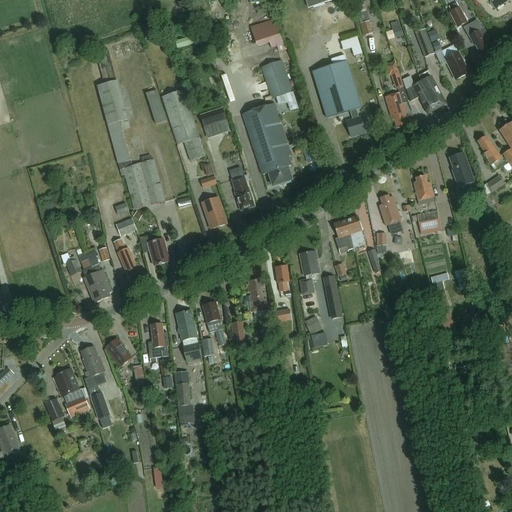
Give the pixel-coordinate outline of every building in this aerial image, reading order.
[(340,0),(305,0),(309,10),(340,0)] [(354,0),(359,15),(368,12),(364,0),(354,0)] [(489,0),(496,11),(511,1),(509,0),(489,0)] [(460,8),(450,14),(458,29),(468,24),(460,8)] [(287,51),(276,20),(250,29),(257,47),(269,43),(271,49),(276,48),(278,54),(287,51)] [(477,22),(464,29),(469,38),(474,47),(475,46),(479,53),(487,49),(484,43),(489,40),(484,29),(482,30),(477,22)] [(374,34),(371,23),(362,25),(365,37),(374,34)] [(388,41),(395,39),(396,39),(403,37),(400,29),(393,31),(386,34),(388,41)] [(424,59),(434,55),(425,32),(415,35),(424,59)] [(109,51),(96,55),(104,84),(97,86),(108,126),(122,178),(125,177),(134,211),(135,211),(152,207),(152,206),(165,203),(154,161),(152,161),(150,156),(141,159),(143,164),(133,166),(123,130),(131,128),(118,80),(117,81),(109,51)] [(456,81),(469,75),(458,54),(445,60),(456,81)] [(272,100),(292,93),(281,62),(262,69),(272,100)] [(347,62),(313,73),(327,120),(350,112),(353,121),(346,123),(351,138),(372,132),(367,117),(359,119),(356,110),(361,109),(347,62)] [(395,64),(384,67),(387,77),(391,76),(396,92),(398,91),(399,95),(385,98),(392,122),(394,121),(397,129),(411,125),(408,117),(407,117),(403,105),(408,104),(403,89),(395,64)] [(437,110),(422,82),(415,86),(415,84),(413,85),(410,78),(403,81),(410,104),(419,99),(428,115),(437,110)] [(422,82),(437,110),(446,105),(431,78),(422,82)] [(206,158),(184,91),(161,99),(177,147),(184,144),(190,163),(206,158)] [(288,168),(292,167),(289,158),(292,157),(275,105),(242,115),(262,176),(269,174),(273,188),(292,181),(288,168)] [(223,109),(200,117),(204,129),(227,121),(223,109)] [(511,151),(511,123),(509,125),(506,120),(499,125),(502,130),(499,132),(511,150),(511,151)] [(502,160),(494,147),(493,148),(486,138),(478,143),(485,155),(484,155),(491,167),(502,160)] [(511,151),(511,150),(503,155),(511,168),(511,151)] [(464,154),(450,159),(454,171),(452,171),(458,189),(474,183),(464,154)] [(205,166),(208,178),(216,175),(212,164),(205,166)] [(427,185),(425,177),(416,179),(417,183),(414,184),(418,202),(434,198),(430,184),(427,185)] [(214,178),(200,182),(203,190),(217,185),(214,178)] [(241,212),(254,208),(251,200),(252,199),(249,190),(248,190),(244,178),(232,182),(236,194),(235,194),(241,212)] [(499,178),(487,185),(492,194),(504,186),(499,178)] [(390,199),(389,197),(380,200),(383,206),(379,207),(386,227),(391,225),(393,231),(402,228),(400,222),(401,222),(393,198),(390,199)] [(191,198),(177,202),(180,210),(193,206),(191,198)] [(211,231),(227,225),(218,199),(202,205),(211,231)] [(126,204),(117,208),(120,214),(129,211),(126,204)] [(98,216),(96,208),(86,211),(88,218),(98,216)] [(441,233),(437,213),(417,217),(421,236),(441,233)] [(351,240),(354,250),(365,246),(361,232),(363,232),(358,218),(346,222),(350,236),(351,236),(351,240)] [(137,232),(132,220),(116,227),(121,238),(137,232)] [(350,236),(346,222),(334,226),(338,239),(335,240),(339,251),(347,248),(348,252),(354,250),(351,240),(351,236),(350,236)] [(154,267),(170,263),(163,240),(157,242),(155,236),(139,240),(143,255),(150,253),(154,267)] [(127,275),(137,270),(128,250),(126,251),(121,241),(114,244),(127,275)] [(387,247),(379,247),(377,247),(377,256),(387,255),(387,247)] [(107,249),(99,252),(103,264),(111,261),(107,249)] [(375,251),(367,254),(371,265),(379,262),(375,251)] [(89,261),(92,269),(99,266),(96,258),(98,258),(95,252),(87,256),(89,261)] [(316,252),(299,255),(304,278),(306,277),(307,281),(300,283),(303,297),(315,294),(312,281),(316,280),(315,276),(320,275),(316,252)] [(70,260),(68,254),(61,257),(65,266),(66,266),(71,277),(81,273),(75,258),(70,260)] [(85,272),(92,269),(89,261),(87,256),(79,259),(81,264),(85,272)] [(339,278),(346,276),(343,266),(335,268),(339,278)] [(286,284),(290,283),(287,267),(275,269),(278,285),(280,293),(288,292),(286,284)] [(405,270),(406,276),(412,275),(413,278),(416,277),(415,272),(412,273),(410,268),(405,270)] [(96,287),(102,301),(110,298),(109,295),(112,293),(103,271),(95,274),(100,285),(96,287)] [(432,285),(451,280),(450,273),(430,278),(432,285)] [(94,305),(102,301),(96,287),(100,285),(95,274),(84,279),(94,305)] [(334,278),(324,280),(329,308),(334,308),(336,320),(342,318),(334,278)] [(268,311),(263,280),(251,282),(251,286),(247,287),(249,298),(243,299),(245,310),(251,309),(251,313),(254,313),(255,319),(269,317),(268,311)] [(444,290),(442,283),(432,286),(434,293),(444,290)] [(449,308),(444,292),(435,295),(439,311),(449,308)] [(220,320),(215,303),(203,307),(208,324),(207,324),(210,334),(216,333),(220,348),(226,346),(222,331),(224,331),(221,320),(220,320)] [(289,311),(275,313),(277,324),(291,322),(289,311)] [(197,340),(191,313),(177,316),(183,343),(197,340)] [(315,319),(304,324),(310,336),(321,331),(315,319)] [(234,344),(245,342),(242,323),(232,325),(234,344)] [(163,335),(162,325),(151,327),(153,345),(148,345),(150,360),(168,358),(167,348),(169,348),(167,334),(163,335)] [(311,337),(313,349),(328,346),(325,334),(311,337)] [(114,342),(105,349),(120,368),(132,359),(124,349),(126,348),(121,341),(116,345),(114,342)] [(203,358),(214,357),(212,342),(202,343),(203,358)] [(202,361),(198,345),(183,348),(187,364),(202,361)] [(94,348),(81,353),(84,360),(83,361),(87,373),(85,374),(87,380),(85,380),(88,390),(96,387),(95,385),(106,381),(103,374),(105,373),(99,357),(98,358),(94,348)] [(295,375),(291,354),(287,355),(290,376),(295,375)] [(168,363),(161,364),(163,378),(169,377),(168,363)] [(134,369),(137,388),(145,387),(142,367),(134,369)] [(62,399),(64,398),(67,406),(84,399),(81,391),(80,391),(72,370),(57,376),(58,378),(54,380),(62,399)] [(178,408),(191,407),(189,386),(188,375),(175,376),(178,408)] [(142,404),(151,403),(148,388),(136,390),(137,395),(138,404),(142,404)] [(84,399),(65,406),(71,421),(90,413),(84,399)] [(57,401),(45,406),(53,424),(64,419),(57,401)] [(0,461),(4,460),(5,462),(16,458),(15,456),(20,454),(19,449),(20,448),(16,436),(14,437),(10,426),(0,429),(0,461)] [(153,469),(156,490),(164,489),(161,468),(153,469)]
